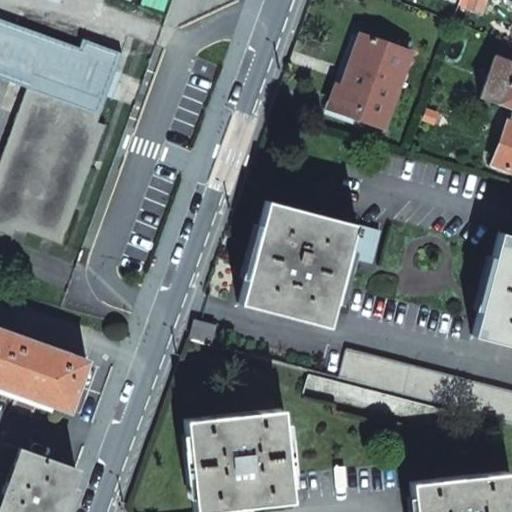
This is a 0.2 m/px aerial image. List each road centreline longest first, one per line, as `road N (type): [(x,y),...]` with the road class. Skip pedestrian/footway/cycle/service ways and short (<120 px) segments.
road 1 (unclassified): [(280,0),(97,511)]
road 2 (unknown): [(149,364),(0,313)]
